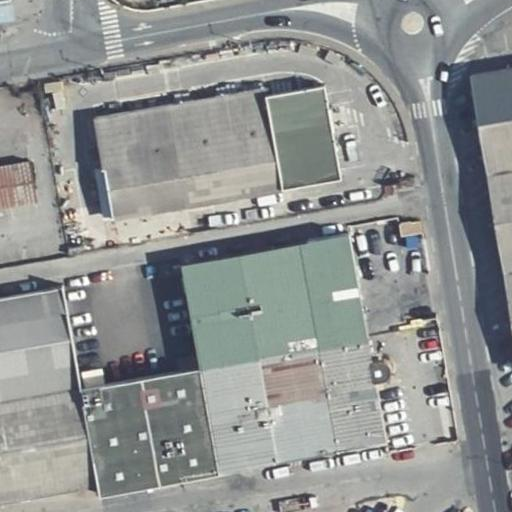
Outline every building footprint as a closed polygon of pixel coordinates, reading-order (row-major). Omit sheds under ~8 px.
[(511,300),(511,66),(475,73),(511,300)] [(275,133),(280,160),(336,150),(324,88),(269,97),(267,87),(97,116),(105,162),(275,133)] [(284,190),(280,160),(275,133),(105,162),(115,221),(284,190)] [(336,150),(280,160),(284,190),(341,179),(336,150)] [(0,207),(38,200),(31,161),(0,166),(0,207)] [(183,264),(201,365),(220,471),(387,441),(376,380),(372,357),(350,233),(183,264)] [(0,503),(98,486),(81,388),(63,286),(0,297),(0,503)] [(382,355),(372,357),(376,380),(383,378),(387,375),(389,371),(390,366),(389,360),(386,357),(382,355)] [(201,365),(81,388),(98,486),(99,493),(220,471),(201,365)] [(83,373),(86,386),(107,381),(104,368),(83,373)]
